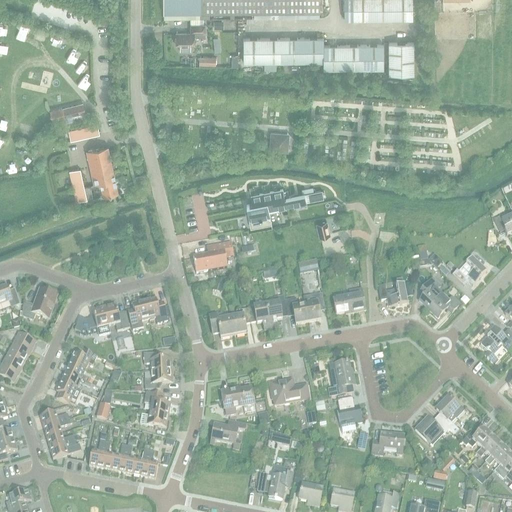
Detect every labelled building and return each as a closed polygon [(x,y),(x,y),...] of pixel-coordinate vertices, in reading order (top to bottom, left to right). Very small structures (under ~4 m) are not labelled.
[(199,0),(164,0),(165,13),(200,13),(199,0)] [(229,0),(199,0),(200,13),(230,13),(229,0)] [(229,0),(230,13),(254,13),(253,0),(229,0)] [(277,0),(253,0),(254,13),(278,13),(277,0)] [(277,0),(278,13),(320,12),(319,0),(277,0)] [(344,0),(345,20),(353,20),(373,20),(372,0),(344,0)] [(372,0),(373,20),(393,20),(392,0),(372,0)] [(392,0),(393,20),(413,20),(412,0),(392,0)] [(190,33),(176,33),(176,45),(180,45),(180,52),(190,51),(190,45),(195,45),(194,38),(206,38),(206,25),(190,25),(190,33)] [(263,38),(243,39),(243,63),(263,62),(263,38)] [(283,38),(263,38),(263,62),(283,62),(283,38)] [(303,62),(303,38),(283,38),(283,62),(303,62)] [(323,62),(323,69),(323,38),(303,38),(303,62),(323,62)] [(344,69),(343,45),(324,45),(324,38),(323,38),(323,69),(344,69)] [(414,75),(414,43),(389,43),(389,75),(414,75)] [(363,45),(343,45),(344,69),(364,69),(363,45)] [(364,69),(384,69),(384,45),(363,45),(364,69)] [(264,66),(264,74),(276,74),(276,66),(264,66)] [(62,108),(50,111),(52,121),(64,118),(85,113),(83,104),(62,108)] [(72,130),(74,140),(99,134),(97,125),(72,130)] [(102,196),(118,193),(108,146),(86,151),(93,185),(100,184),(102,196)] [(69,172),(75,202),(86,200),(84,189),(80,170),(69,172)] [(90,187),(84,189),(86,200),(93,198),(90,187)] [(279,208),(286,207),(284,198),(283,189),(250,195),(252,204),(246,205),(249,220),(259,218),(259,219),(262,218),(270,216),(269,213),(279,211),(279,208)] [(322,190),(313,192),(315,201),(324,199),(322,190)] [(284,198),(286,207),(306,203),(305,194),(284,198)] [(511,216),(509,218),(506,214),(494,220),(500,233),(505,231),(508,236),(511,233),(511,216)] [(326,222),(317,224),(320,237),(329,235),(326,222)] [(193,257),(196,273),(226,267),(225,259),(234,257),(231,243),(206,248),(208,254),(193,257)] [(434,255),(429,261),(437,268),(442,262),(434,255)] [(472,286),(486,271),(472,258),(466,264),(473,270),(466,278),(457,270),(452,275),(463,285),(466,281),(472,286)] [(424,295),(419,301),(429,310),(432,307),(442,295),(437,290),(441,286),(433,278),(420,291),(424,295)] [(388,307),(408,304),(404,284),(396,286),(398,295),(387,297),(385,285),(378,287),(381,301),(386,300),(388,307)] [(6,286),(0,288),(0,305),(8,302),(11,308),(20,305),(15,289),(8,291),(6,286)] [(359,313),(365,312),(361,289),(350,291),(351,296),(333,299),(337,315),(351,312),(351,314),(359,313)] [(34,306),(23,302),(22,317),(33,321),(36,315),(49,319),(57,296),(40,290),(34,306)] [(305,305),(308,323),(321,320),(319,312),(325,311),(322,294),(311,296),(312,304),(305,305)] [(442,295),(432,307),(429,310),(438,319),(447,309),(452,314),(460,305),(452,297),(448,301),(442,295)] [(144,301),(149,320),(156,318),(157,325),(168,322),(167,319),(164,308),(164,307),(158,309),(156,298),(144,301)] [(284,301),(288,317),(293,316),(295,325),(308,323),(305,305),(298,306),(296,298),(284,301)] [(142,321),(149,320),(144,301),(132,304),(135,315),(129,316),(133,331),(143,328),(142,321)] [(266,304),(271,330),(278,328),(277,321),(282,320),(282,318),(288,317),(284,301),(279,303),(279,302),(266,304)] [(104,307),(109,326),(115,325),(117,332),(130,329),(126,313),(118,315),(115,304),(104,307)] [(248,308),(251,324),(257,323),(257,324),(263,323),(264,331),(271,330),(266,304),(254,307),(253,307),(248,308)] [(80,317),(74,330),(81,333),(83,329),(87,331),(97,329),(99,337),(110,334),(109,326),(104,307),(92,310),(94,318),(86,320),(80,317)] [(251,324),(248,308),(247,308),(248,309),(236,311),(237,316),(230,318),(233,335),(238,335),(238,336),(246,334),(245,325),(251,324)] [(233,335),(230,318),(224,319),(223,314),(210,316),(213,335),(220,334),(221,339),(229,337),(229,336),(233,335)] [(485,356),(494,365),(499,361),(494,356),(502,347),(507,352),(511,346),(511,334),(508,330),(503,335),(494,327),(488,333),(490,335),(481,345),(489,352),(485,356)] [(19,333),(14,344),(30,353),(36,342),(19,333)] [(8,354),(25,363),(30,353),(14,344),(8,354)] [(70,363),(85,370),(88,364),(93,366),(97,357),(84,351),(82,356),(74,353),(70,363)] [(150,372),(171,371),(171,367),(172,366),(172,360),(159,360),(158,353),(143,354),(144,365),(150,365),(150,372)] [(8,354),(3,364),(19,373),(25,363),(8,354)] [(348,362),(335,364),(328,366),(333,388),(328,389),(329,397),(348,393),(347,387),(355,385),(352,373),(351,374),(348,362)] [(83,376),(85,370),(70,363),(65,372),(86,382),(87,378),(83,376)] [(19,373),(3,364),(0,369),(0,376),(14,384),(19,373)] [(171,376),(171,371),(150,372),(151,380),(145,380),(145,390),(160,389),(160,383),(173,383),(172,376),(171,376)] [(61,382),(77,389),(79,383),(84,385),(86,382),(65,372),(61,382)] [(275,406),(309,400),(306,386),(294,388),(292,380),(280,382),(279,381),(270,382),(271,384),(269,384),(271,400),(274,399),(275,406)] [(77,389),(61,382),(56,392),(59,393),(57,399),(69,405),(70,404),(74,406),(78,397),(74,395),(77,389)] [(224,409),(254,404),(251,388),(236,391),(236,389),(221,391),(224,409)] [(147,392),(146,392),(144,403),(150,404),(148,416),(142,415),(140,425),(147,426),(147,425),(166,428),(170,404),(160,402),(161,395),(147,392)] [(459,431),(451,423),(455,418),(456,419),(464,411),(448,396),(436,409),(443,416),(439,420),(449,430),(454,435),(459,431)] [(341,427),(342,434),(356,431),(355,424),(362,422),(359,404),(354,405),(353,397),(338,400),(339,409),(337,409),(340,427),(341,427)] [(100,404),(97,417),(106,420),(110,407),(100,404)] [(43,428),(69,420),(67,415),(56,418),(55,412),(40,417),(43,428)] [(439,420),(435,425),(427,418),(415,431),(426,441),(439,429),(445,435),(449,430),(439,420)] [(46,438),(61,434),(60,428),(70,425),(69,420),(43,428),(46,438)] [(244,431),(246,425),(229,422),(227,428),(214,425),(211,440),(212,440),(211,444),(213,445),(214,441),(234,444),(238,430),(244,431)] [(481,448),(492,436),(483,428),(479,432),(475,428),(462,442),(466,446),(468,444),(472,448),(476,443),(481,448)] [(0,444),(14,440),(13,439),(14,438),(13,433),(12,434),(10,429),(0,432),(0,444)] [(401,456),(404,436),(381,433),(379,442),(373,441),(371,455),(382,456),(383,449),(399,451),(399,456),(401,456)] [(61,434),(46,438),(49,449),(75,441),(73,436),(63,439),(61,434)] [(492,436),(481,448),(476,454),(480,458),(485,452),(490,457),(501,445),(492,436)] [(14,440),(0,444),(0,461),(7,460),(6,454),(17,451),(14,440)] [(75,441),(49,449),(53,460),(67,455),(81,451),(79,446),(76,446),(75,441)] [(88,466),(100,468),(105,442),(100,441),(98,452),(91,451),(88,466)] [(111,470),(114,455),(108,454),(110,444),(105,442),(100,468),(111,470)] [(499,466),(510,454),(501,445),(490,457),(485,462),(489,466),(494,461),(499,466)] [(111,470),(122,473),(127,447),(122,446),(120,456),(114,455),(111,470)] [(122,473),(132,475),(136,459),(130,458),(132,448),(127,447),(122,473)] [(132,475),(143,477),(149,451),(144,450),(142,460),(136,459),(132,475)] [(149,451),(143,477),(155,479),(158,464),(152,463),(155,452),(149,451)] [(499,466),(494,471),(498,476),(503,480),(506,477),(510,481),(511,482),(511,455),(510,454),(499,466)] [(260,475),(256,493),(262,494),(262,493),(269,494),(268,498),(282,500),(285,487),(290,488),(293,472),(290,471),(291,467),(283,466),(282,470),(274,468),(271,484),(265,482),(266,476),(260,475)] [(319,508),(322,488),(302,484),(299,500),(312,503),(311,506),(319,508)] [(28,490),(7,496),(10,506),(7,507),(8,511),(22,511),(27,511),(25,503),(30,501),(29,498),(30,497),(28,490)] [(350,511),(354,494),(333,490),(330,506),(344,509),(342,511),(350,511)] [(473,508),(476,494),(469,492),(466,507),(473,508)] [(396,509),(399,495),(392,494),(391,499),(378,497),(375,511),(389,511),(390,507),(396,509)] [(437,511),(439,504),(425,501),(423,508),(409,505),(408,511),(437,511)]
